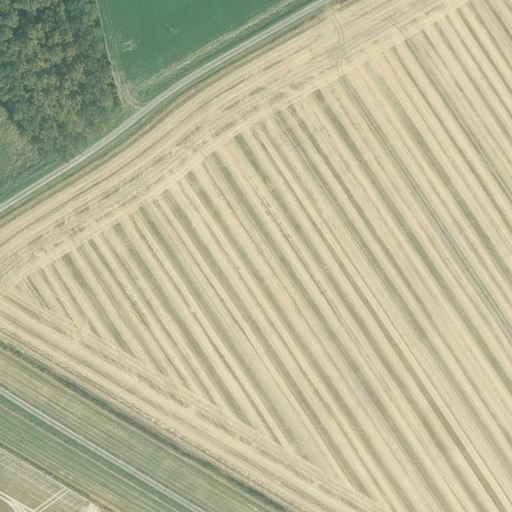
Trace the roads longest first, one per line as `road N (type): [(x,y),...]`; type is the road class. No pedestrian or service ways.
road 1 (track): [(0,209),(175,87),(323,0)]
road 2 (track): [(0,389),(201,511)]
